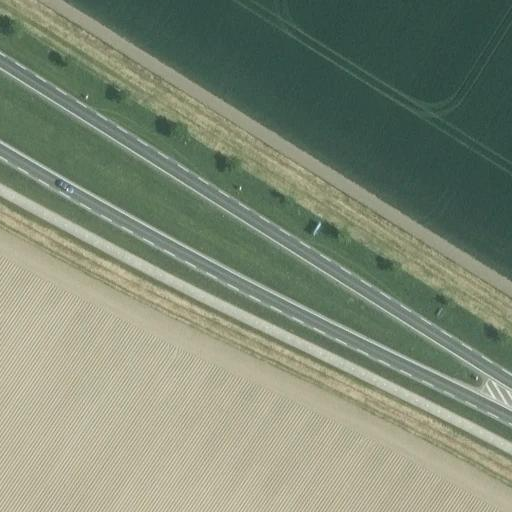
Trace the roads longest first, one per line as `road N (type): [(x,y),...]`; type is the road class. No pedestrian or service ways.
road 1 (primary): [(511,382),(0,61)]
road 2 (primary): [(0,154),(148,248),(511,416)]
